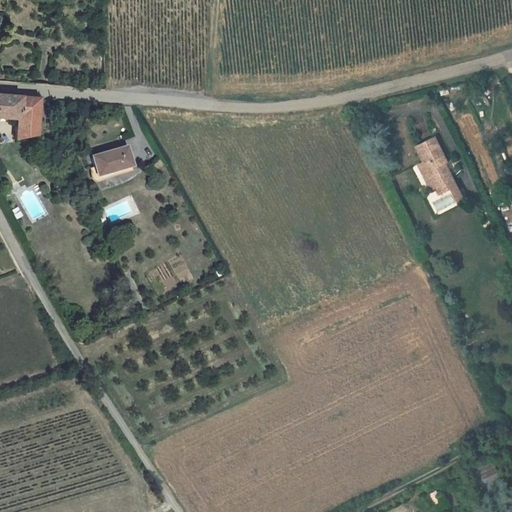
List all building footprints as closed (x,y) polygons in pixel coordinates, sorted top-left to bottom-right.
[(37,100),(0,96),(0,119),(15,121),(14,141),(34,137),(37,100)] [(450,189),(453,194),(459,192),(445,163),(447,162),(434,137),(416,147),(424,162),(418,165),(425,179),(429,177),(435,187),(438,195),(450,189)] [(130,167),(125,148),(106,153),(106,154),(91,159),(96,177),(130,167)] [(435,187),(429,177),(425,179),(431,190),(435,187)] [(457,202),(463,200),(459,192),(453,194),(457,202)] [(477,481),(495,472),(488,457),(470,465),(477,481)]
